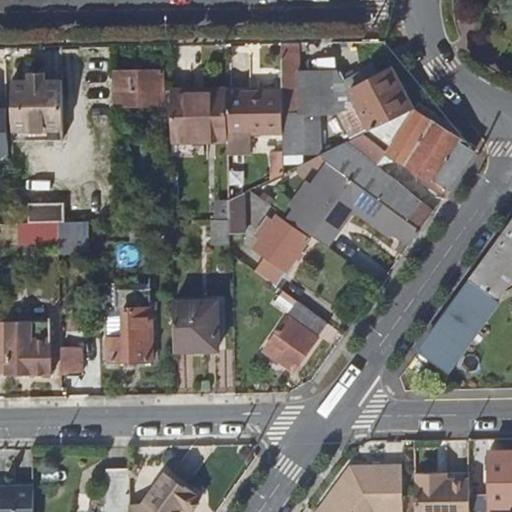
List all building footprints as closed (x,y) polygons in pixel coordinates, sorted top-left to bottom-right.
[(298,43),(282,44),(283,92),(284,133),(284,154),(304,154),(314,154),(321,150),(320,120),(299,120),(299,114),(299,70),(298,43)] [(353,139),(364,134),(376,128),(413,110),(393,69),(379,76),(374,66),(361,73),(366,83),(351,90),(345,81),(341,74),(336,77),(333,79),(346,103),(343,105),(345,110),(339,113),(353,139)] [(333,79),(336,77),(299,70),(299,114),(345,110),(343,105),(346,103),(333,79)] [(117,71),(118,104),(135,104),(135,91),(165,92),(164,71),(117,71)] [(29,81),(12,81),(14,141),(64,140),(63,80),(45,80),(45,72),(29,73),(29,81)] [(366,83),(361,73),(345,81),(351,90),(366,83)] [(228,137),(228,133),(228,92),(227,89),(203,89),(204,97),(170,98),(171,139),(228,137)] [(228,92),(228,133),(228,137),(229,153),(252,153),(251,133),(284,133),(283,92),(228,92)] [(413,110),(376,128),(415,153),(435,122),(415,109),(413,110)] [(435,122),(415,153),(451,178),(461,162),(465,165),(476,148),(435,122)] [(364,134),(388,154),(406,163),(449,192),(468,167),(465,165),(461,162),(451,178),(415,153),(376,128),(364,134)] [(353,139),(347,142),(355,149),(376,166),(388,154),(364,134),(353,139)] [(347,142),(319,156),(345,175),(362,187),(422,230),(431,217),(419,209),(420,207),(392,186),(389,186),(387,184),(391,181),(380,173),(372,183),(345,164),(355,149),(347,142)] [(376,166),(355,149),(345,164),(372,183),(380,173),(391,181),(392,179),(376,166)] [(304,154),(284,154),(285,162),(304,162),(304,154)] [(345,175),(305,231),(322,243),(349,206),(362,187),(345,175)] [(422,230),(362,187),(349,206),(354,209),(393,238),(397,233),(412,245),(422,230)] [(230,220),(230,233),(245,233),(245,192),(230,200),(230,220)] [(30,224),(60,223),(65,223),(65,203),(29,203),(30,224)] [(349,206),(322,243),(327,247),(354,209),(349,206)] [(257,271),(278,287),(311,239),(294,226),(293,229),(271,212),(268,217),(264,214),(251,233),(261,239),(255,248),(267,257),(257,271)] [(214,242),(230,242),(230,233),(230,220),(213,221),(214,242)] [(60,245),(60,223),(30,224),(22,224),(22,243),(46,242),(46,245),(60,245)] [(511,224),(471,282),(492,297),(498,297),(500,295),(511,278),(511,224)] [(471,282),(420,354),(446,372),(498,302),(492,297),(471,282)] [(218,302),(174,302),(175,338),(175,351),(219,350),(218,302)] [(295,372),(331,325),(300,303),(266,350),(295,372)] [(153,362),(152,339),(152,310),(125,310),(126,339),(111,340),(111,362),(153,362)] [(0,322),(0,375),(52,375),(51,320),(0,322)] [(61,350),(62,376),(81,377),(80,350),(61,350)] [(480,505),(480,511),(511,511),(511,454),(486,456),(486,505),(480,505)] [(319,511),(403,511),(402,467),(351,467),(319,511)] [(129,511),(130,507),(130,490),(130,472),(110,472),(110,511),(129,511)] [(129,511),(180,511),(183,509),(186,511),(188,511),(194,511),(200,504),(198,496),(188,489),(187,490),(171,478),(166,475),(143,507),(130,507),(129,511)] [(440,475),(416,475),(416,511),(471,511),(471,481),(440,482),(440,475)] [(35,511),(35,484),(0,484),(0,511),(35,511)]
